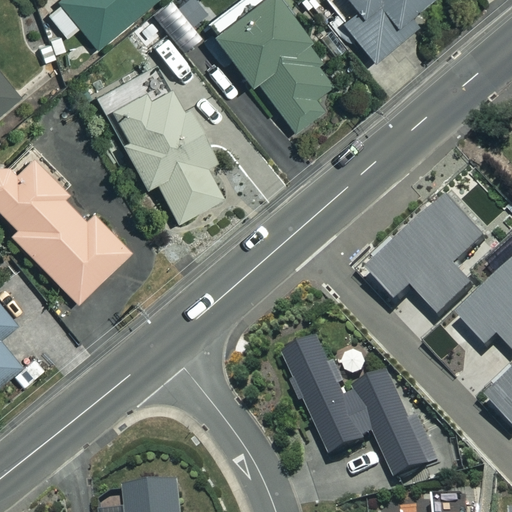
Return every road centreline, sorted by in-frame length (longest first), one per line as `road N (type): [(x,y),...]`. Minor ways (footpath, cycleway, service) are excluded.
road 1 (tertiary): [(511,49),(164,344)]
road 2 (tertiary): [(164,344),(0,476)]
road 3 (residential): [(164,344),(250,454),(275,511)]
